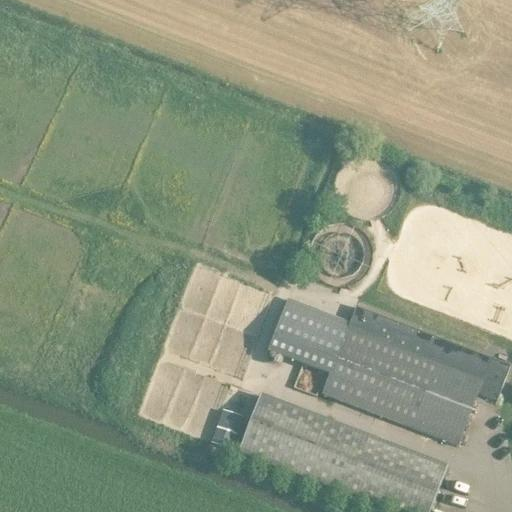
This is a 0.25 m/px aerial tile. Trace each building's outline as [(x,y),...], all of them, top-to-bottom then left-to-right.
[(395,185),(394,179),(393,174),(390,169),(387,165),(383,161),(377,158),(373,156),(366,155),(361,155),(355,157),(349,159),(345,162),(341,167),(338,172),(336,178),(335,184),(335,190),(337,195),(339,200),(342,204),(346,208),(352,212),(356,213),(363,215),(367,215),(374,213),(380,210),(384,207),(389,202),(392,198),(394,191),(395,185)] [(373,257),(372,251),(371,246),(369,241),(365,236),(361,233),(355,229),(347,227),(343,226),(338,227),(333,228),(327,231),(322,234),(318,238),(315,244),(313,248),(312,254),(312,259),(313,266),(316,272),(319,277),(324,281),(330,285),(338,287),(341,287),(347,287),(352,286),(358,283),(362,280),(366,276),(370,270),(372,264),(373,257)] [(288,300),(268,352),(330,375),(323,394),(457,446),(477,393),(497,401),(510,366),(356,307),(350,323),(288,300)] [(261,396),(238,454),(390,511),(429,511),(447,467),(261,396)] [(242,418),(223,411),(210,443),(230,451),(242,418)]
